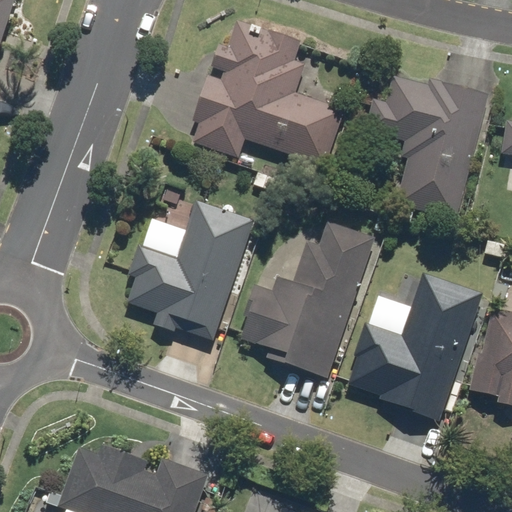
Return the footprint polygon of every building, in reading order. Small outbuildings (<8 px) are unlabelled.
[(0,0),(0,43),(15,0),(0,0)] [(213,48),(182,144),(236,161),(241,145),(322,171),(341,112),(293,96),(302,67),(291,64),(298,43),(232,23),(223,52),(213,48)] [(391,209),(453,224),(485,99),(424,84),(423,87),(388,79),(381,105),(368,102),(360,135),(399,144),(395,162),(402,164),(391,209)] [(511,125),(502,123),(496,158),(511,160),(511,125)] [(206,350),(251,223),(195,204),(184,234),(144,220),(124,278),(132,281),(123,306),(153,316),(148,329),(206,350)] [(261,365),(323,386),(372,240),(323,224),(315,249),(301,245),(287,286),(272,281),(267,294),(250,288),(232,343),(264,354),(261,365)] [(374,404),(435,426),(480,297),(419,275),(406,310),(373,299),(363,325),(361,324),(348,360),(352,362),(343,388),(375,399),(374,404)] [(511,317),(484,312),(465,396),(492,402),(490,408),(511,413),(511,317)] [(192,511),(204,479),(156,463),(151,477),(139,473),(142,464),(96,449),(94,457),(74,450),(53,511),(55,511),(192,511)]
